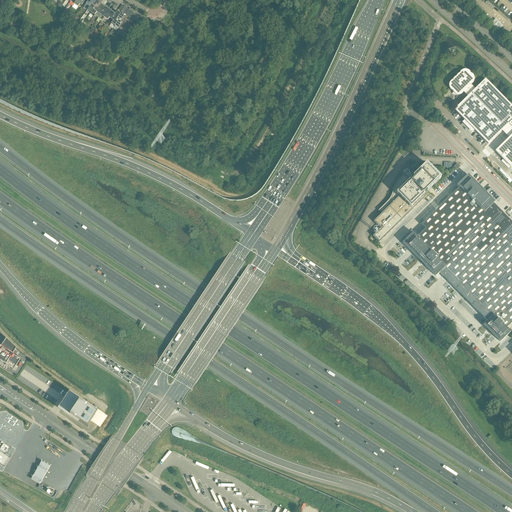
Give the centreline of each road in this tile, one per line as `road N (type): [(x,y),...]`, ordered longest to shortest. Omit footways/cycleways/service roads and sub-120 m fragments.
road 1 (motorway): [(511,493),(122,238),(0,147)]
road 2 (motorway): [(505,511),(0,170)]
road 3 (motorway): [(0,198),(468,511)]
road 4 (motorway): [(0,219),(433,511)]
road 5 (motorway): [(511,475),(398,338),(274,250)]
road 6 (unclassified): [(473,162),(386,255),(490,355),(511,344)]
road 7 (primary): [(274,250),(398,0)]
road 8 (motorway): [(249,232),(163,179),(0,115)]
road 9 (primary): [(377,0),(324,111),(249,232)]
road 10 (motorway): [(193,417),(265,456),(411,511)]
road 11 (primary): [(249,232),(147,387)]
road 12 (primary): [(173,404),(274,250)]
road 13 (motorway): [(0,265),(34,303),(126,374)]
road 14 (secondary): [(138,403),(77,511)]
road 15 (secondary): [(91,511),(165,414)]
